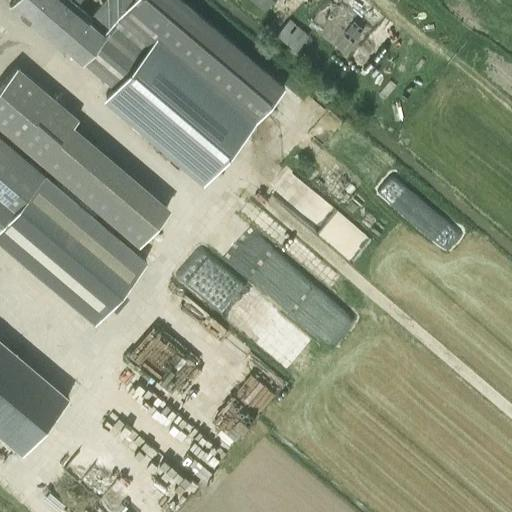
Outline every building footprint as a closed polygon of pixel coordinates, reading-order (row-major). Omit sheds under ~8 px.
[(12,0),(9,4),(41,31),(62,49),(65,46),(88,18),(90,15),(76,4),(79,0),(12,0)] [(88,18),(65,46),(112,86),(102,98),(202,182),(248,129),(284,86),(183,0),(130,0),(104,32),(88,18)] [(253,0),(264,9),(272,0),(253,0)] [(290,19),(278,33),(298,49),(309,35),(290,19)] [(354,21),(344,33),(352,41),(363,28),(354,21)] [(16,66),(0,84),(0,126),(138,243),(169,207),(72,124),(77,117),(16,66)] [(0,223),(43,173),(0,136),(0,223)] [(43,173),(0,223),(0,241),(94,321),(145,260),(43,173)] [(331,336),(352,309),(215,205),(194,233),(331,336)] [(208,257),(188,285),(248,329),(269,301),(208,257)] [(128,352),(170,391),(197,363),(155,324),(128,352)] [(67,395),(0,338),(0,433),(20,450),(67,395)]
